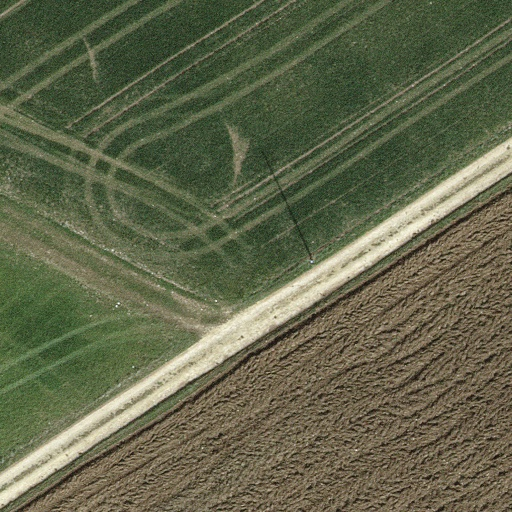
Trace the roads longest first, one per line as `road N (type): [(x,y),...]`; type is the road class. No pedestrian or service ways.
road 1 (track): [(511,150),(0,485)]
road 2 (track): [(0,216),(228,333)]
